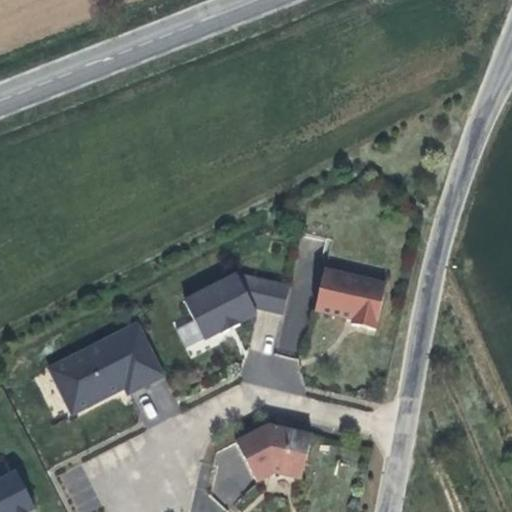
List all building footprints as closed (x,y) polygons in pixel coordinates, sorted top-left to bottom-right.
[(374,332),(385,286),(323,271),(314,313),(351,321),(350,326),(374,332)] [(252,311),(279,317),(285,291),(235,278),(182,304),(201,343),(219,334),(220,336),(238,327),(237,325),(255,317),(252,311)] [(127,394),(164,376),(139,325),(49,369),(71,414),(110,395),(108,390),(121,383),(123,388),(127,394)] [(110,395),(123,388),(121,383),(108,390),(110,395)] [(234,443),(235,445),(255,484),(273,475),(294,480),(301,482),(302,476),(311,438),(277,429),(267,427),(234,443)] [(59,474),(76,511),(89,511),(101,507),(80,464),(59,474)] [(0,511),(25,511),(32,509),(14,472),(0,478),(0,511)] [(191,511),(224,511),(227,500),(195,495),(191,511)]
